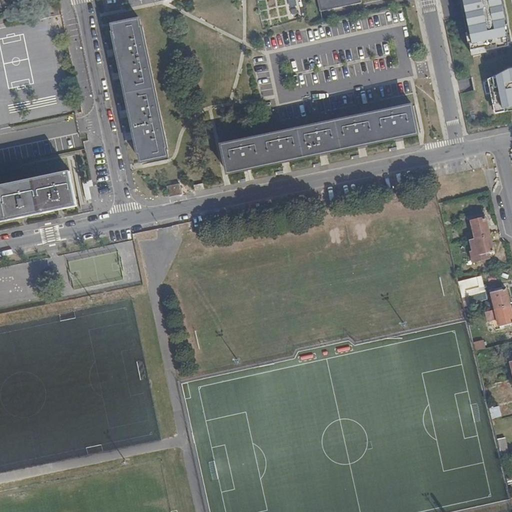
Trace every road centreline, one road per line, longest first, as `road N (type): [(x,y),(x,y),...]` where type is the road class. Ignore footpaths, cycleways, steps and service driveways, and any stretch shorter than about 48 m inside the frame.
road 1 (residential): [(128,218),(459,149)]
road 2 (residential): [(79,0),(128,218)]
road 3 (residential): [(426,0),(459,149)]
road 4 (residential): [(128,218),(0,245)]
